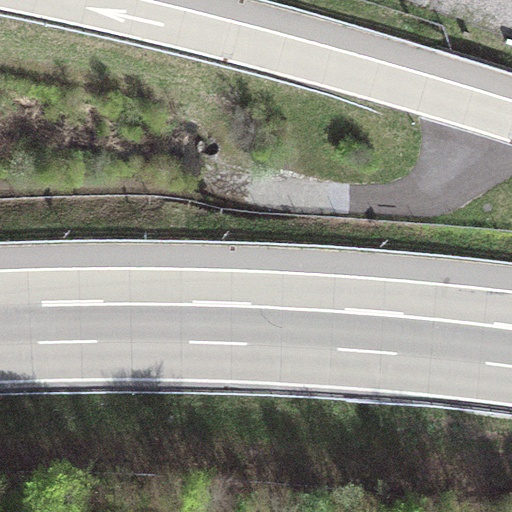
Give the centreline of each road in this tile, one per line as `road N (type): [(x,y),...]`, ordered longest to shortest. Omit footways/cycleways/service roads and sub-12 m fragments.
road 1 (motorway): [(511,121),(51,0)]
road 2 (motorway): [(511,365),(372,351),(85,341)]
road 3 (motorway): [(511,344),(246,336),(85,341)]
